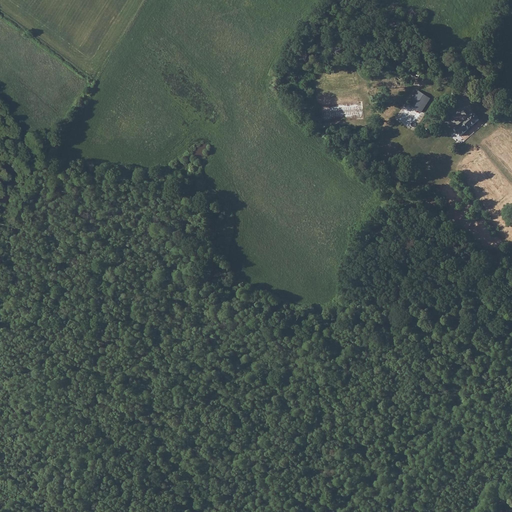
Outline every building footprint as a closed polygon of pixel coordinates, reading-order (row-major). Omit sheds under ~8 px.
[(344,88),(360,89),(360,80),(344,80),(344,88)] [(318,81),(318,90),(331,90),(331,82),(318,81)] [(432,99),(418,91),(413,98),(416,101),(395,132),(400,136),(421,104),(427,107),(432,99)] [(347,115),(363,115),(363,105),(348,105),(347,115)] [(336,109),(320,108),(320,119),(335,120),(336,109)] [(460,137),(478,121),(472,113),(453,130),(460,137)]
